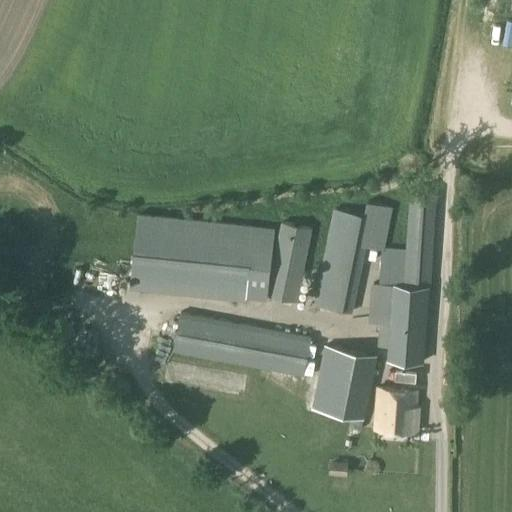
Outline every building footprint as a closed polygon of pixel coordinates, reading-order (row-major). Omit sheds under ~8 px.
[(383,250),(382,276),(405,277),(405,285),(430,288),(437,192),(411,190),(407,252),(384,250),(383,250)] [(336,209),(316,305),(353,313),(367,247),(384,250),(392,207),(368,203),(365,214),(336,209)] [(139,214),(131,290),(247,302),(250,273),(271,276),(274,276),(275,254),(276,228),(139,214)] [(271,276),(267,295),(297,301),(313,228),(282,222),(275,254),(274,276),(271,276)] [(374,283),(370,323),(380,323),(379,345),(389,346),(395,284),(374,283)] [(405,285),(395,284),(389,346),(388,359),(424,362),(430,288),(405,285)] [(181,312),(174,351),(303,375),(311,336),(181,312)] [(352,415),(365,417),(367,417),(370,394),(363,392),(372,354),(325,346),(313,408),(352,415)] [(446,350),(445,367),(459,366),(459,350),(446,350)] [(379,388),(376,428),(420,431),(421,408),(417,407),(418,391),(379,388)] [(352,415),(350,427),(363,429),(365,417),(352,415)] [(333,473),(348,474),(348,463),(333,462),(333,473)]
